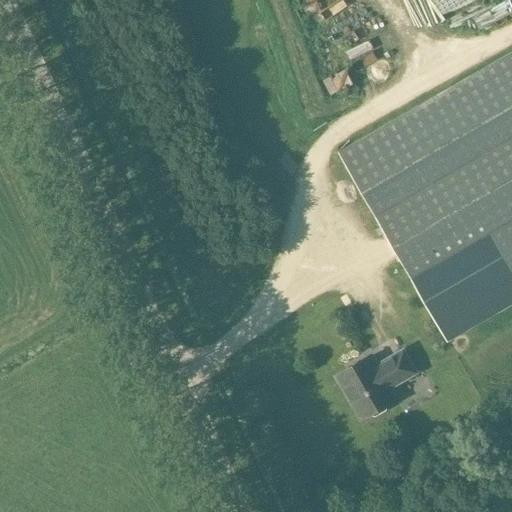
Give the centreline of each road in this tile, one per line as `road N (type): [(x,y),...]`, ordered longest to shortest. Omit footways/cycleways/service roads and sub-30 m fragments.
road 1 (unclassified): [(241,511),(5,0)]
road 2 (unknown): [(278,293),(315,160),(331,140),(511,35)]
road 3 (unknown): [(179,376),(278,293)]
